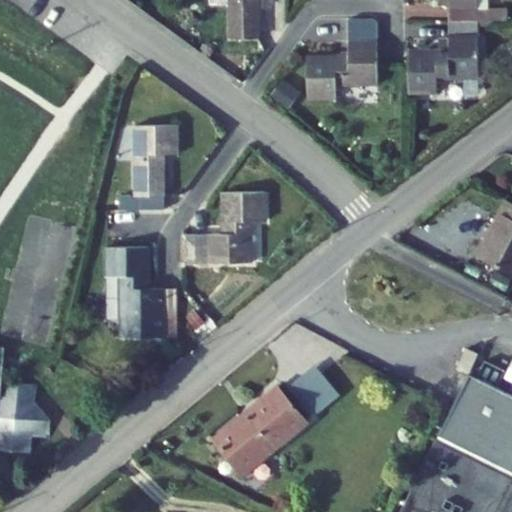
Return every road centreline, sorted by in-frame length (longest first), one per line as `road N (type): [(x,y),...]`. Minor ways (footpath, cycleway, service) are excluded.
road 1 (residential): [(372,228),(29,511)]
road 2 (residential): [(238,108),(310,10),(396,5)]
road 3 (residential): [(90,0),(238,108)]
road 4 (residential): [(171,276),(177,221),(253,119)]
road 5 (residential): [(511,118),(372,228)]
road 6 (residential): [(253,119),(372,228)]
